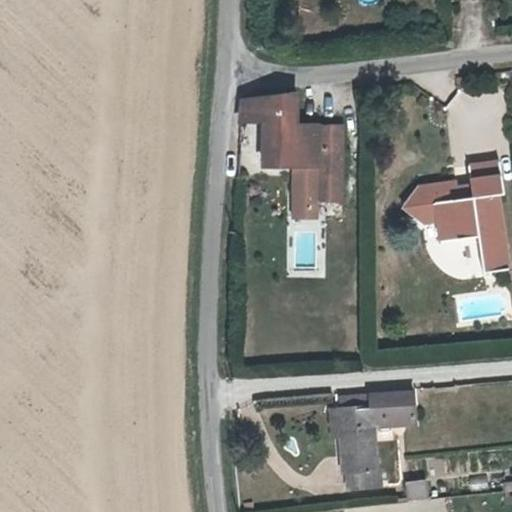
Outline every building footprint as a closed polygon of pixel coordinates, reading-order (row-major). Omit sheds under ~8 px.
[(334,144),(331,106),(313,107),(313,102),(310,76),(258,81),(255,109),(274,107),(278,147),(315,145),(330,144),(334,144)] [(355,103),(331,106),(334,144),(330,144),(332,179),(359,178),(355,103)] [(482,151),(484,166),(485,175),(472,179),(469,168),(468,164),(428,169),(419,184),(434,182),(438,203),(456,201),(460,221),(493,217),(498,253),(511,250),(511,193),(507,194),(508,180),(511,179),(509,147),(482,151)] [(484,166),(469,168),(472,179),(485,175),(484,166)] [(376,390),(343,394),(345,422),(351,459),(358,459),(360,476),(385,473),(382,455),(389,455),(384,401),(392,400),(392,407),(421,404),(418,373),(375,377),(376,390)] [(343,380),(343,394),(376,390),(375,377),(343,380)] [(331,424),(345,422),(343,394),(328,396),(331,424)] [(424,477),(403,482),(406,499),(427,495),(424,477)] [(451,511),(451,503),(397,511),(451,511)]
